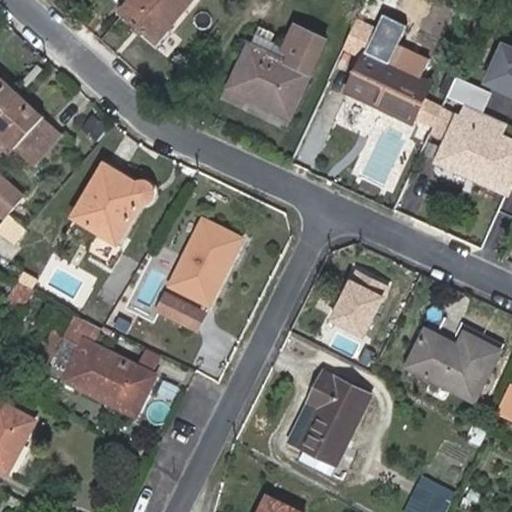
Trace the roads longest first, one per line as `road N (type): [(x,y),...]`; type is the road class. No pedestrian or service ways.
road 1 (residential): [(24,0),(155,121),(331,209)]
road 2 (residential): [(331,209),(177,511)]
road 3 (residential): [(331,209),(511,288)]
